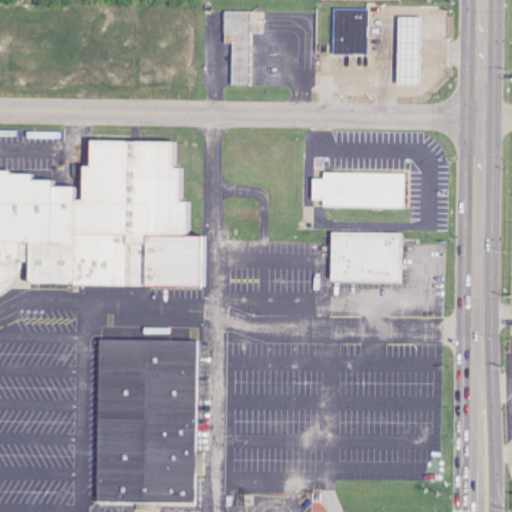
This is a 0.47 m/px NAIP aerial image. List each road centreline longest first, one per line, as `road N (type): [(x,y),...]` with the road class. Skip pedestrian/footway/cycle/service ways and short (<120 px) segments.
road 1 (residential): [(0,111),(480,119)]
road 2 (primary): [(479,283),(482,0)]
road 3 (primary): [(479,283),(462,327),(462,511)]
road 4 (primary): [(494,511),(489,319),(479,283)]
